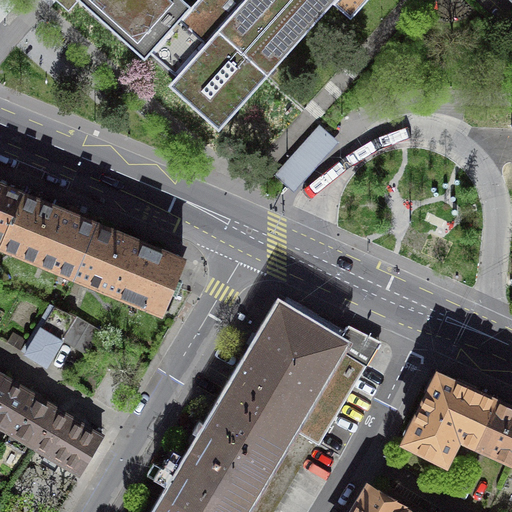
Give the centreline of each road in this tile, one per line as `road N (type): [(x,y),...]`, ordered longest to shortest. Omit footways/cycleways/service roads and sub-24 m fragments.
road 1 (residential): [(253,238),(89,511)]
road 2 (secondary): [(253,238),(0,131)]
road 3 (secondary): [(428,316),(253,238)]
road 4 (residential): [(358,456),(428,316)]
